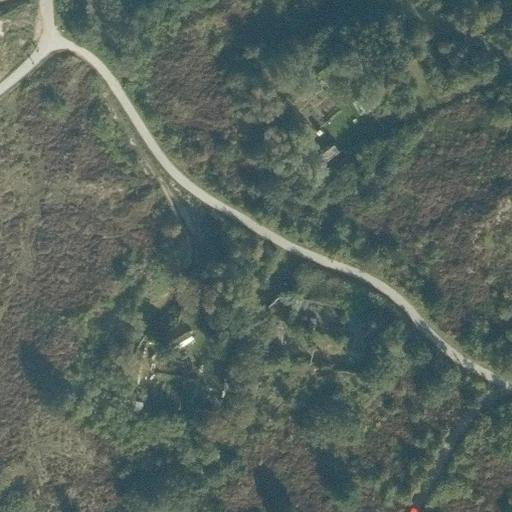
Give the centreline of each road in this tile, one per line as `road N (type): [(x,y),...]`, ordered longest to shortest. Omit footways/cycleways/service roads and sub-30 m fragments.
road 1 (track): [(411,511),(469,417),(510,386)]
road 2 (track): [(511,67),(376,128)]
road 3 (track): [(398,0),(511,58)]
